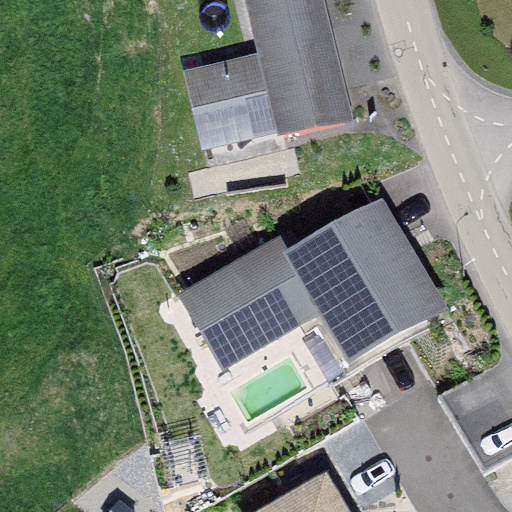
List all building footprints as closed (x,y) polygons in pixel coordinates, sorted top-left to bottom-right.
[(323,0),(242,0),(255,54),(181,71),(200,152),(276,134),(277,141),(352,124),(323,0)] [(320,307),(352,362),(436,313),(379,215),(299,262),(289,245),(189,303),(224,363),(320,307)] [(437,399),(453,425),(511,389),(511,388),(497,363),(437,399)] [(511,389),(453,425),(468,451),(511,424),(511,389)] [(511,459),(511,424),(468,451),(484,477),(511,459)] [(347,511),(326,475),(262,511),(347,511)] [(133,511),(119,500),(109,511),(133,511)]
